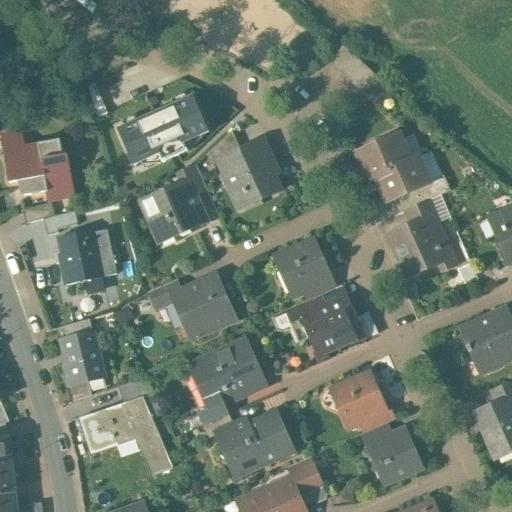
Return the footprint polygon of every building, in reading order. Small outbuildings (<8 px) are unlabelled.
[(377,77),(343,45),(327,62),(361,94),(377,77)] [(390,89),(377,77),(361,94),(375,107),(390,89)] [(193,97),(118,130),(134,166),(159,155),(163,164),(188,152),(184,144),(209,133),(193,97)] [(22,131),(1,135),(7,166),(10,184),(18,182),(21,197),(46,193),(47,199),(50,199),(54,198),(59,200),(61,200),(68,199),(75,195),(71,175),(68,156),(63,157),(60,140),(25,147),(22,131)] [(232,132),(207,156),(212,167),(220,163),(219,161),(241,152),(232,132)] [(400,136),(381,144),(378,142),(374,145),(373,148),(357,155),(360,164),(365,166),(371,180),(379,177),(378,176),(411,161),(400,136)] [(241,152),(219,161),(220,163),(236,200),(246,196),(250,205),(280,192),(274,178),(278,176),(263,142),(241,152)] [(411,161),(378,176),(379,177),(384,189),(383,195),(386,203),(414,191),(430,184),(430,182),(419,157),(411,161)] [(196,166),(177,174),(182,185),(188,182),(195,197),(208,192),(196,166)] [(444,176),(430,182),(430,184),(414,191),(420,206),(428,202),(451,192),(444,176)] [(182,185),(142,203),(156,234),(170,228),(174,237),(206,223),(195,197),(188,182),(182,185)] [(420,206),(404,213),(410,227),(434,217),(428,202),(420,206)] [(51,204),(22,212),(26,225),(43,220),(54,217),(51,204)] [(54,217),(43,220),(47,236),(58,233),(57,231),(76,226),(73,212),(54,217)] [(511,213),(509,212),(490,220),(509,264),(511,262),(511,213)] [(410,227),(390,236),(409,277),(443,262),(439,252),(448,248),(434,217),(410,227)] [(92,235),(77,238),(77,237),(59,240),(65,264),(62,264),(67,286),(101,279),(100,278),(115,275),(108,245),(95,248),(92,235)] [(319,262),(312,245),(293,254),(288,252),(275,257),(285,280),(294,276),(298,278),(303,289),(330,277),(324,263),(319,262)] [(216,277),(182,293),(185,299),(175,303),(186,326),(193,323),(200,337),(236,321),(216,277)] [(330,277),(303,289),(309,302),(312,300),(336,290),(330,277)] [(177,281),(149,294),(157,311),(175,303),(185,299),(182,293),(177,281)] [(309,302),(286,312),(293,326),(304,321),(303,320),(318,313),(312,300),(309,302)] [(318,313),(303,320),(304,321),(311,338),(318,353),(319,357),(327,354),(363,338),(347,301),(318,313)] [(511,322),(507,311),(461,331),(469,347),(467,350),(469,354),(471,353),(481,374),(511,360),(511,322)] [(90,321),(64,328),(67,340),(79,337),(79,338),(93,334),(90,321)] [(304,321),(293,326),(289,328),(296,344),(311,338),(304,321)] [(93,334),(79,338),(79,337),(67,340),(62,341),(68,365),(64,366),(70,388),(105,379),(94,334),(93,334)] [(245,343),(191,367),(210,410),(210,411),(224,405),(265,387),(245,343)] [(327,354),(319,357),(318,353),(314,355),(319,366),(330,360),(327,354)] [(146,378),(119,388),(125,405),(144,399),(153,420),(163,415),(146,378)] [(368,378),(349,387),(343,385),(331,390),(341,413),(348,410),(354,412),(358,422),(385,410),(384,406),(379,396),(375,394),(368,378)] [(511,382),(490,392),(496,405),(508,400),(509,403),(511,401),(511,382)] [(125,405),(79,420),(91,456),(138,441),(154,477),(174,468),(153,420),(144,399),(125,405)] [(496,405),(476,414),(496,460),(511,452),(511,408),(509,403),(508,400),(496,405)] [(385,410),(358,422),(364,435),(388,425),(396,421),(388,404),(384,406),(385,410)] [(224,405),(210,411),(210,410),(199,414),(204,427),(229,416),(224,405)] [(2,407),(0,407),(0,425),(4,424),(9,423),(2,407)] [(277,414),(249,426),(247,421),(234,427),(216,435),(217,436),(230,466),(245,459),(250,472),(294,453),(277,414)] [(229,416),(204,427),(210,439),(217,436),(216,435),(234,427),(229,416)] [(4,424),(0,425),(0,440),(10,439),(4,424)] [(364,435),(361,436),(366,449),(368,448),(368,447),(393,436),(388,425),(364,435)] [(393,436),(368,447),(368,448),(385,486),(422,469),(404,431),(393,436)] [(0,440),(0,468),(14,467),(10,439),(0,440)] [(312,458),(292,467),(297,478),(305,496),(324,487),(312,458)] [(0,468),(0,496),(17,495),(14,467),(0,468)] [(297,478),(241,503),(245,511),(306,511),(300,498),(305,496),(297,478)] [(0,496),(0,511),(18,511),(17,495),(0,496)]
